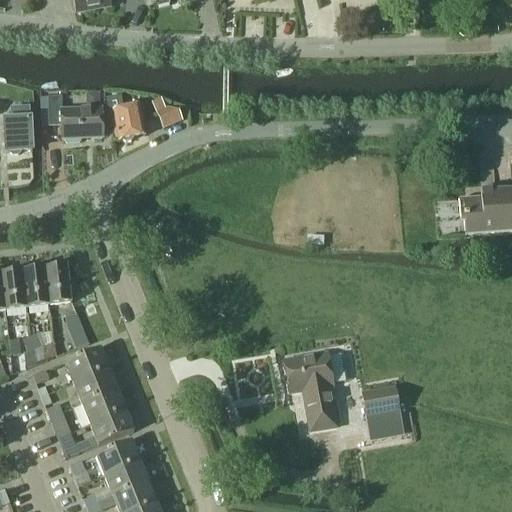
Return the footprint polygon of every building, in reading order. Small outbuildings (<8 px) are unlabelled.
[(73,0),(76,15),(110,9),(108,0),(73,0)] [(101,112),(62,113),(62,99),(48,99),(49,129),(54,129),(61,129),(61,142),(65,142),(67,147),(78,146),(80,142),(102,141),(101,112)] [(163,132),(183,124),(179,115),(156,107),(153,108),(159,123),(163,132)] [(31,154),(30,122),(29,109),(10,110),(11,123),(4,123),(6,155),(9,155),(12,157),(18,157),(20,154),(31,154)] [(138,109),(113,114),(119,143),(122,142),(126,145),(132,143),(134,140),(144,138),(138,109)] [(511,191),(494,192),(494,199),(458,201),(460,228),(463,227),(464,239),(511,235),(511,191)] [(67,268),(44,270),(48,308),(71,305),(67,268)] [(27,311),(48,308),(44,270),(22,273),(27,311)] [(0,281),(4,313),(27,311),(22,273),(0,275),(0,281)] [(65,317),(66,319),(66,329),(70,338),(83,333),(76,317),(65,317)] [(39,336),(30,340),(35,352),(31,354),(33,369),(47,363),(44,349),(39,336)] [(22,343),(27,355),(25,356),(26,372),(33,369),(31,354),(35,352),(30,340),(22,343)] [(64,366),(73,387),(108,373),(100,352),(64,366)] [(327,356),(284,364),(289,396),(303,394),(310,434),(336,429),(328,389),(332,388),(332,386),(327,360),(327,356)] [(108,373),(73,387),(81,407),(116,393),(108,373)] [(32,379),(35,388),(48,383),(45,374),(32,379)] [(361,395),(366,422),(400,416),(395,389),(361,395)] [(116,393),(81,407),(89,428),(125,414),(116,393)] [(49,420),(62,415),(59,407),(46,412),(49,420)] [(133,435),(125,414),(89,428),(94,440),(75,447),(78,456),(98,449),(133,435)] [(65,423),(62,415),(49,420),(52,429),(65,423)] [(95,459),(104,480),(139,465),(130,444),(95,459)] [(78,456),(75,447),(62,452),(62,453),(66,462),(79,457),(78,456)] [(69,469),(72,478),(85,473),(82,464),(69,469)] [(147,486),(139,465),(104,480),(112,500),(147,486)] [(141,511),(156,507),(147,486),(112,500),(116,511),(141,511)] [(82,503),(85,511),(98,506),(95,498),(82,503)]
